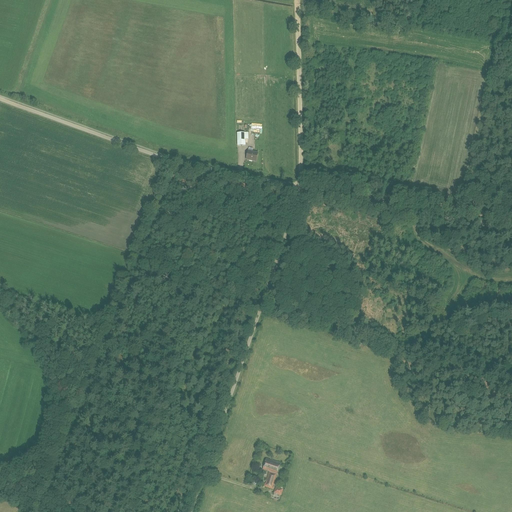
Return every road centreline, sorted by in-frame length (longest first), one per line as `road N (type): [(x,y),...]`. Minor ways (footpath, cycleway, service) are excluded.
road 1 (track): [(190,511),(301,190)]
road 2 (track): [(254,179),(164,158),(0,99)]
road 3 (track): [(301,190),(511,230)]
road 4 (track): [(297,0),(301,190)]
